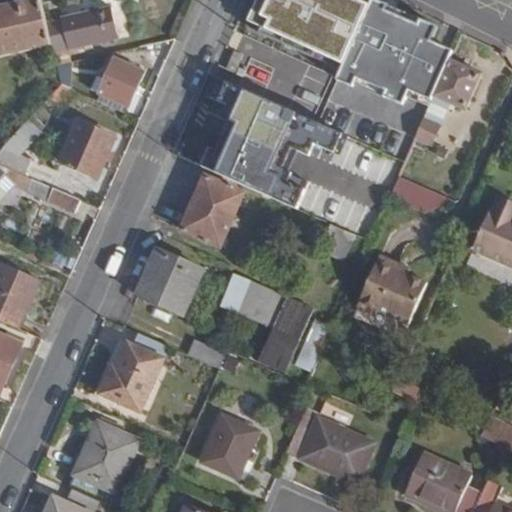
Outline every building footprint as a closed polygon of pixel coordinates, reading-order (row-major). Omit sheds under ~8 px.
[(342,70),(370,7),(355,0),(260,0),(248,29),(342,70)] [(435,95),(450,59),(454,52),(443,47),(430,42),(437,27),(422,20),(419,26),(386,11),(389,6),(376,0),(373,0),(370,7),(342,70),(333,91),(349,97),(350,93),(353,88),(383,101),(381,107),(399,115),(409,91),(421,96),(432,101),(435,95)] [(20,52),(53,44),(48,23),(43,2),(0,12),(0,56),(11,54),(10,49),(19,47),(20,52)] [(422,20),(389,6),(386,11),(419,26),(422,20)] [(53,44),(57,67),(68,64),(67,56),(122,43),(114,8),(48,23),(53,44)] [(482,74),(450,59),(435,95),(447,100),(465,109),(482,74)] [(145,73),(116,61),(101,94),(128,106),(145,73)] [(319,123),(220,79),(208,104),(366,174),(377,149),(319,123)] [(72,89),(62,85),(50,98),(56,104),(72,89)] [(350,93),(381,107),(383,101),(353,88),(350,93)] [(447,100),(435,95),(432,101),(423,121),(436,127),(447,100)] [(0,152),(26,124),(18,117),(0,136),(0,152)] [(41,133),(29,121),(26,124),(0,152),(0,165),(25,176),(31,160),(20,156),(41,133)] [(436,127),(423,121),(415,140),(432,146),(440,129),(436,127)] [(91,191),(114,139),(79,122),(61,163),(53,160),(46,171),(91,191)] [(195,135),(183,160),(340,230),(351,203),(195,135)] [(34,180),(25,176),(0,165),(0,205),(6,199),(0,193),(0,182),(6,177),(29,189),(34,180)] [(220,249),(246,195),(208,178),(184,231),(220,249)] [(404,182),(395,201),(428,216),(457,205),(404,182)] [(45,183),(39,194),(59,203),(64,192),(45,183)] [(83,214),(88,202),(64,192),(59,203),(83,214)] [(349,224),(373,237),(386,211),(363,199),(349,224)] [(511,230),(510,229),(511,225),(511,213),(496,207),(493,215),(489,214),(471,257),(511,274),(511,230)] [(184,316),(204,271),(160,252),(140,296),(184,316)] [(396,269),(399,264),(381,256),(357,307),(376,316),(379,309),(409,324),(427,284),(408,273),(396,269)] [(410,268),(399,264),(396,269),(408,273),(410,268)] [(0,276),(0,320),(21,330),(42,281),(5,266),(0,276)] [(278,332),(263,367),(284,376),(313,311),(235,278),(221,307),(278,332)] [(322,321),(299,368),(318,377),(341,331),(322,321)] [(0,400),(23,347),(0,336),(0,400)] [(169,349),(140,336),(134,347),(128,345),(117,371),(112,369),(100,394),(139,412),(169,349)] [(221,372),(228,356),(197,343),(190,358),(221,372)] [(400,376),(393,392),(418,405),(422,398),(420,396),(425,389),(419,386),(419,384),(400,376)] [(482,436),(511,450),(511,422),(494,414),(482,436)] [(319,422),(304,415),(299,426),(314,432),(319,422)] [(240,480),(260,435),(224,419),(204,463),(240,480)] [(299,426),(287,454),(357,484),(374,446),(319,422),(314,432),(299,426)] [(118,494),(141,441),(100,424),(78,476),(118,494)] [(407,495),(446,511),(474,511),(483,493),(467,486),(471,475),(424,454),(407,495)] [(507,484),(491,476),(483,493),(474,511),(511,511),(511,509),(499,504),(507,484)] [(96,511),(100,503),(72,490),(66,504),(55,500),(49,511),(96,511)]
